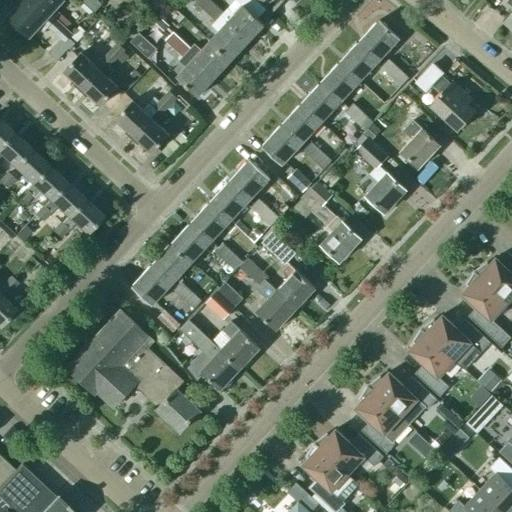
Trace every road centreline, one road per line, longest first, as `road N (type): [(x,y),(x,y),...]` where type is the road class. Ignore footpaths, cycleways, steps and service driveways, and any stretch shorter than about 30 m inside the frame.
road 1 (unclassified): [(180,511),(511,153)]
road 2 (residential): [(158,208),(356,0)]
road 3 (residential): [(0,372),(158,208)]
road 4 (residential): [(158,208),(0,65)]
road 5 (residential): [(132,511),(0,384)]
